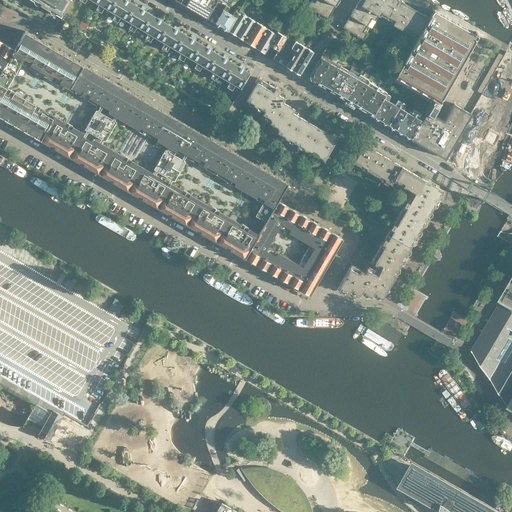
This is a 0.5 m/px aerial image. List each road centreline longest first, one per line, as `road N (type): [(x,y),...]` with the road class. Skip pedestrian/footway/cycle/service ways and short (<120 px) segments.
road 1 (residential): [(0,24),(27,20),(295,178),(309,205),(344,226),(353,244),(321,306)]
road 2 (residential): [(511,211),(152,0)]
road 3 (residential): [(0,130),(295,301),(321,306)]
road 4 (residential): [(321,306),(388,306),(448,343),(511,424)]
